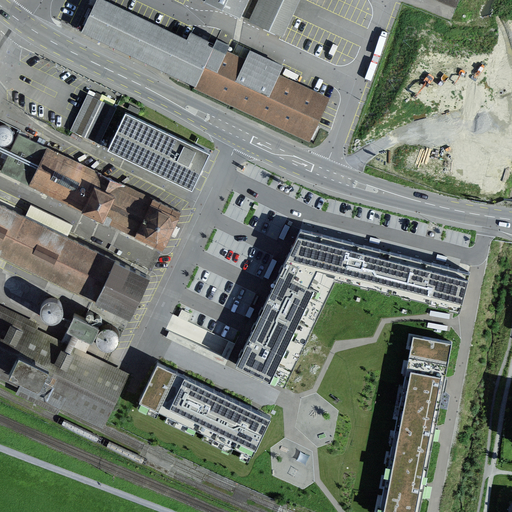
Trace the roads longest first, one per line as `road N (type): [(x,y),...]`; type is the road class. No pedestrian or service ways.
road 1 (primary): [(0,5),(71,51),(340,177),(511,220)]
road 2 (track): [(511,334),(496,383),(478,511)]
road 3 (track): [(166,511),(0,447)]
